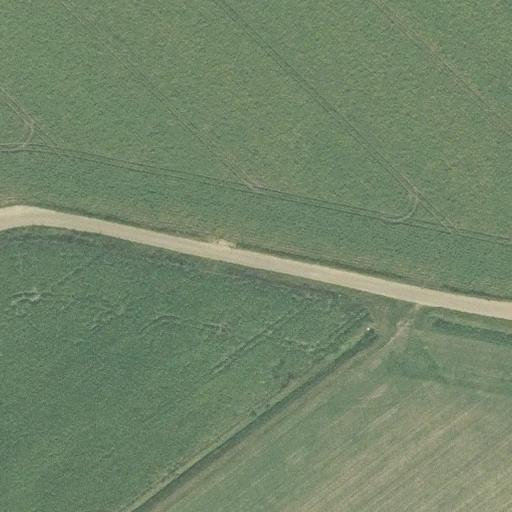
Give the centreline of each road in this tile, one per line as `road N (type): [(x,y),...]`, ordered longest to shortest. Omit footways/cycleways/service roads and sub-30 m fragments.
road 1 (track): [(427,297),(56,218),(0,222)]
road 2 (track): [(411,325),(160,511)]
